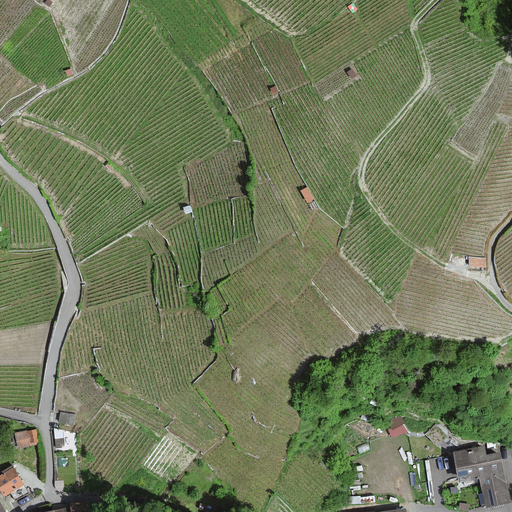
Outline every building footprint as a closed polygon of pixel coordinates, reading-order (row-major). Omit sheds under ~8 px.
[(355,70),(351,73),(354,79),(359,76),(355,70)] [(311,188),(303,192),(310,204),(318,200),(311,188)] [(193,207),(187,209),(189,216),(196,213),(193,207)] [(473,256),(472,266),(486,267),(487,257),(473,256)] [(76,414),(62,412),(61,422),(75,424),(76,414)] [(385,420),(392,436),(408,429),(401,413),(385,420)] [(437,444),(448,434),(436,421),(425,431),(437,444)] [(17,433),(19,446),(40,443),(37,430),(17,433)] [(508,504),(498,455),(487,457),(485,447),(454,453),(460,484),(480,480),(483,494),(478,495),(480,507),(487,506),(487,508),(508,504)] [(0,477),(0,480),(8,494),(26,483),(17,467),(0,477)] [(9,511),(0,495),(0,511),(9,511)] [(73,503),(74,506),(75,511),(93,511),(92,501),(73,503)]
